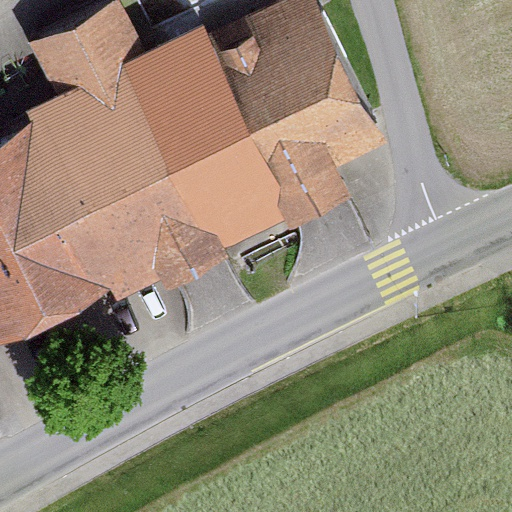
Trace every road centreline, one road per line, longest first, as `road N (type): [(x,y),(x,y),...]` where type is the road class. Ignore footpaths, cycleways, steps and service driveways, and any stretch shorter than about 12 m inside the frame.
road 1 (tertiary): [(0,474),(433,252)]
road 2 (unclassified): [(372,0),(433,252)]
